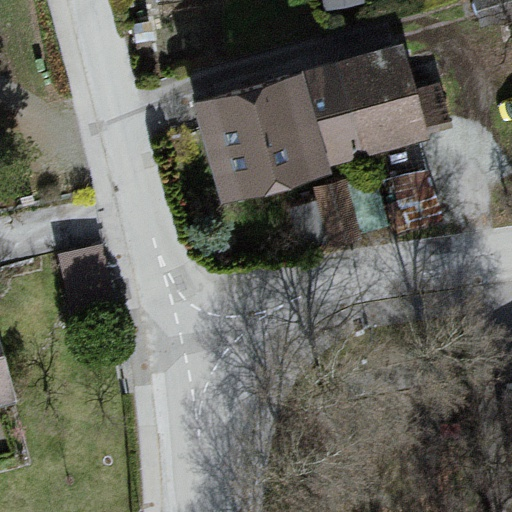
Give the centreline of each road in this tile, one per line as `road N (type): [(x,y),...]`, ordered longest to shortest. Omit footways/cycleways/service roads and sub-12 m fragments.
road 1 (residential): [(90,0),(141,206),(182,323)]
road 2 (residential): [(182,323),(229,307),(511,260)]
road 3 (residential): [(182,323),(198,511)]
